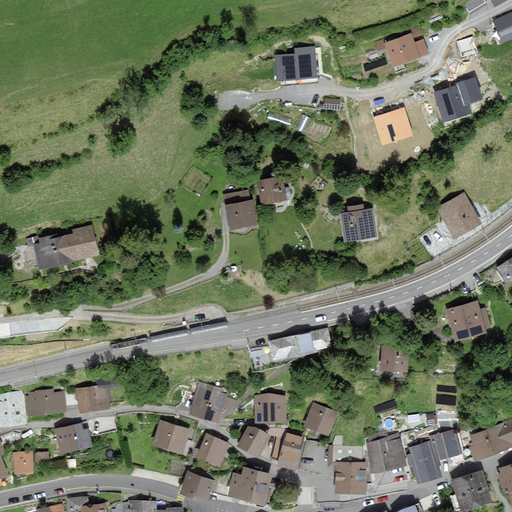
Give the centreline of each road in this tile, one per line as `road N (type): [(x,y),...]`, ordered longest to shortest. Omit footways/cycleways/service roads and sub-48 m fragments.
road 1 (secondary): [(511,234),(447,275),(381,300),(0,378)]
road 2 (residential): [(306,478),(265,466),(213,426),(167,409),(0,429)]
road 3 (residential): [(511,2),(449,38),(434,68),(383,90),(231,98)]
road 4 (secondary): [(0,497),(115,481),(165,490),(205,511)]
road 5 (residential): [(420,491),(403,485),(339,497),(306,478)]
